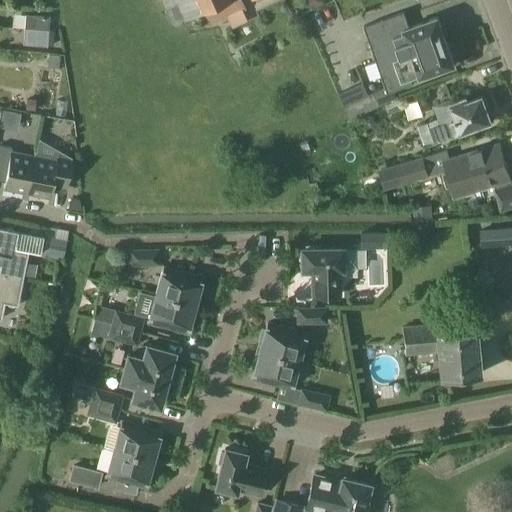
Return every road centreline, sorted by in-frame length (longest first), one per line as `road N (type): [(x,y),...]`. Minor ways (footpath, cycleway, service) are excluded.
road 1 (residential): [(210,400),(365,435),(511,404)]
road 2 (residential): [(210,400),(256,238)]
